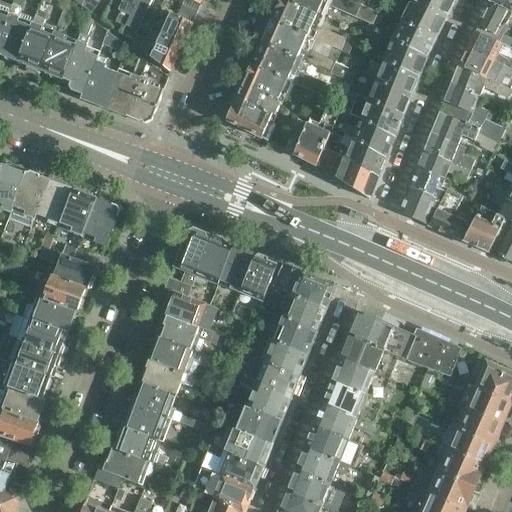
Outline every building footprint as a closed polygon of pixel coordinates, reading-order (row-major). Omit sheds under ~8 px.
[(136,0),(125,25),(137,31),(151,0),(163,0),(164,0),(163,0),(136,0)] [(281,0),(272,21),(315,40),(348,55),(354,43),(320,28),(325,17),(318,15),(284,0),(281,0)] [(284,0),(318,15),(325,17),(330,7),(369,24),(373,25),(377,14),(345,0),(284,0)] [(410,0),(409,3),(447,18),(455,0),(410,0)] [(511,0),(491,0),(478,27),(476,32),(497,42),(511,13),(511,0)] [(0,40),(10,14),(9,14),(7,17),(0,14),(0,1),(0,2),(0,1),(0,40)] [(75,7),(67,1),(58,25),(66,28),(75,7)] [(409,3),(400,22),(437,38),(447,18),(409,3)] [(10,14),(0,40),(0,53),(3,55),(5,60),(13,62),(15,60),(17,61),(17,60),(18,61),(32,23),(34,19),(20,13),(20,8),(13,5),(10,14)] [(149,32),(160,37),(182,47),(192,24),(160,8),(149,32)] [(373,25),(369,24),(364,35),(373,39),(383,16),(378,13),(377,14),(373,25)] [(32,23),(18,61),(25,63),(24,64),(27,65),(27,68),(35,71),(38,70),(39,70),(40,70),(55,32),(46,29),(50,21),(48,20),(39,17),(36,24),(32,23)] [(87,17),(80,34),(88,37),(93,21),(87,17)] [(272,21),(262,43),(298,59),(351,82),(355,73),(335,64),(336,61),(310,50),(315,40),(272,21)] [(392,37),(390,41),(427,57),(437,38),(400,22),(392,37)] [(387,31),(378,27),(375,34),(384,38),(387,31)] [(125,54),(128,47),(107,31),(102,45),(125,54)] [(47,74),(50,75),(52,77),(58,80),(60,79),(62,79),(77,42),(55,32),(40,70),(47,73),(47,74)] [(476,32),(467,49),(511,69),(511,59),(499,53),(503,45),(497,42),(476,32)] [(100,51),(88,46),(87,45),(89,38),(88,37),(80,34),(77,42),(62,79),(71,83),(70,87),(72,91),(83,96),(97,57),(100,51)] [(160,37),(151,57),(164,67),(171,72),(182,47),(160,37)] [(382,61),(419,78),(427,57),(390,41),(382,61)] [(262,43),(252,65),(288,80),(298,59),(262,43)] [(511,69),(467,49),(459,66),(486,78),(491,70),(511,79),(511,69)] [(119,70),(105,108),(107,109),(106,109),(116,113),(117,113),(119,113),(119,114),(127,117),(148,62),(138,56),(131,74),(119,70)] [(89,81),(83,96),(82,99),(84,100),(84,101),(86,101),(92,103),(92,104),(103,108),(104,108),(105,108),(119,70),(109,66),(111,62),(97,57),(89,81)] [(382,61),(375,81),(411,98),(419,78),(382,61)] [(148,62),(127,117),(145,124),(153,121),(158,108),(157,108),(164,91),(169,78),(148,62)] [(246,80),(238,99),(253,105),(256,99),(263,102),(266,96),(278,102),(282,94),(286,96),(292,82),(288,80),(252,65),(246,79),(246,80)] [(458,68),(452,83),(481,97),(484,88),(496,93),(500,85),(488,79),(486,78),(459,66),(458,68)] [(375,81),(367,101),(404,118),(411,98),(375,81)] [(452,83),(442,108),(470,122),(481,127),(479,133),(499,144),(502,138),(506,130),(486,120),(489,112),(476,106),(480,97),(481,98),(481,97),(452,83)] [(364,89),(352,84),(349,92),(361,96),(364,89)] [(253,105),(238,99),(228,121),(268,141),(276,125),(273,123),(277,116),(276,115),(281,104),(278,102),(266,96),(263,102),(256,99),(253,105)] [(348,115),(359,121),(395,139),(404,118),(367,101),(356,96),(348,115)] [(442,108),(432,132),(460,143),(463,136),(475,141),(479,133),(481,127),(470,122),(442,108)] [(286,149),(294,153),(317,165),(325,147),(329,138),(331,134),(338,116),(330,113),(325,111),(319,124),(309,120),(307,124),(299,120),(295,129),(286,149)] [(291,116),(287,125),(295,129),(299,120),(291,116)] [(342,136),(351,140),(387,159),(395,139),(359,121),(355,132),(347,128),(342,136)] [(511,135),(511,125),(509,124),(506,130),(502,138),(508,142),(511,135)] [(432,132),(425,150),(472,168),(475,161),(462,155),(464,149),(459,146),(460,143),(432,132)] [(344,157),(344,158),(380,177),(387,159),(351,140),(348,148),(329,138),(325,147),(344,157)] [(317,165),(336,177),(366,196),(371,200),(380,177),(344,158),(344,157),(325,147),(317,165)] [(425,150),(418,168),(446,178),(448,173),(467,181),(472,168),(425,150)] [(499,169),(511,175),(511,164),(508,162),(504,160),(499,169)] [(2,166),(0,172),(0,213),(1,214),(2,209),(11,213),(26,173),(25,174),(18,172),(17,168),(8,164),(2,166)] [(418,168),(411,186),(438,196),(446,178),(418,168)] [(26,173),(11,213),(9,218),(32,227),(36,215),(49,182),(40,178),(39,175),(31,172),(28,174),(26,173)] [(49,182),(36,215),(49,220),(47,223),(58,228),(73,191),(63,187),(62,183),(54,181),(51,182),(49,182)] [(496,184),(492,192),(511,203),(511,188),(510,192),(496,184)] [(438,196),(411,186),(401,211),(427,223),(438,196)] [(438,208),(430,224),(457,237),(465,221),(454,216),(464,197),(463,197),(448,189),(438,208)] [(73,191),(58,228),(59,228),(60,224),(72,229),(71,232),(82,237),(97,200),(86,196),(85,193),(78,190),(74,191),(73,191)] [(465,191),(463,197),(464,197),(469,199),(471,194),(465,191)] [(511,203),(492,192),(490,196),(493,198),(491,202),(502,207),(498,214),(506,219),(511,222),(511,203)] [(97,200),(82,237),(84,234),(96,239),(94,243),(97,244),(105,247),(117,217),(118,217),(119,212),(118,207),(113,205),(113,206),(110,205),(109,202),(101,199),(98,200),(97,200)] [(467,235),(465,240),(490,252),(501,229),(506,219),(482,206),(477,216),(467,235)] [(511,227),(496,255),(511,262),(511,227)] [(187,231),(175,263),(174,267),(186,273),(196,277),(211,238),(209,237),(206,233),(194,228),(194,229),(187,231)] [(55,239),(47,235),(43,242),(51,246),(55,239)] [(211,238),(196,277),(192,287),(188,298),(196,301),(201,289),(203,284),(216,289),(217,284),(233,246),(224,242),(223,240),(216,237),(212,239),(211,238)] [(65,245),(62,254),(73,258),(76,249),(65,245)] [(233,246),(217,284),(219,285),(220,281),(231,285),(229,289),(239,293),(255,254),(246,251),(245,249),(238,246),(235,247),(233,246)] [(57,265),(54,276),(86,288),(85,291),(90,290),(92,291),(95,281),(93,277),(97,267),(85,263),(73,258),(62,254),(43,247),(39,258),(57,265)] [(85,263),(97,267),(105,270),(109,259),(102,256),(89,252),(85,263)] [(255,254),(239,293),(240,293),(242,290),(253,294),(252,298),(262,302),(278,263),(268,260),(267,258),(260,255),(257,255),(255,254)] [(22,266),(5,260),(1,270),(18,276),(22,266)] [(274,286),(292,294),(326,308),(336,285),(283,264),(274,286)] [(33,294),(43,298),(42,300),(75,312),(76,312),(80,311),(83,302),(82,299),(85,291),(86,288),(54,276),(51,275),(51,276),(47,274),(44,283),(39,281),(33,294)] [(192,287),(169,278),(164,289),(172,292),(188,298),(192,287)] [(162,313),(163,315),(197,328),(202,316),(205,317),(210,306),(208,305),(196,301),(188,298),(172,292),(168,302),(168,301),(165,303),(161,312),(162,313)] [(292,294),(282,317),(317,332),(326,308),(292,294)] [(28,304),(24,316),(67,333),(68,332),(71,331),(74,324),(72,321),(75,312),(42,300),(43,298),(41,298),(37,296),(33,305),(28,304)] [(273,312),(277,303),(270,300),(266,310),(273,312)] [(266,310),(263,318),(274,322),(276,315),(266,310)] [(20,327),(16,339),(62,357),(66,348),(64,343),(67,333),(24,316),(9,312),(6,320),(12,322),(11,323),(20,327)] [(263,315),(255,312),(251,322),(259,325),(263,315)] [(359,313),(350,335),(397,357),(404,360),(413,337),(368,316),(359,313)] [(158,339),(193,352),(199,354),(204,340),(210,343),(213,335),(199,329),(197,328),(163,315),(163,316),(165,316),(162,325),(159,327),(156,334),(157,337),(157,338),(158,339)] [(282,317),(274,339),(308,353),(317,332),(282,317)] [(413,337),(404,360),(440,376),(448,379),(460,351),(417,331),(414,338),(413,337)] [(0,358),(12,363),(16,365),(50,378),(53,370),(58,367),(62,357),(16,339),(3,334),(0,342),(0,358)] [(235,343),(246,347),(249,338),(238,334),(235,343)] [(216,345),(219,337),(213,335),(210,343),(216,345)] [(350,335),(341,357),(389,379),(397,357),(350,335)] [(260,359),(265,361),(299,376),(308,353),(274,339),(269,337),(266,346),(260,359)] [(151,361),(184,373),(194,377),(198,365),(212,370),(216,361),(193,352),(158,339),(155,349),(153,349),(149,358),(151,361)] [(256,349),(251,347),(248,354),(253,357),(256,349)] [(472,354),(464,350),(460,358),(468,362),(472,354)] [(239,356),(229,352),(225,363),(235,367),(239,356)] [(260,372),(255,385),(290,399),(299,376),(265,361),(265,362),(250,356),(246,366),(260,372)] [(341,357),(333,380),(367,396),(380,401),(389,379),(341,357)] [(457,359),(453,375),(471,379),(475,364),(457,359)] [(143,372),(140,381),(176,395),(181,382),(192,387),(192,385),(204,389),(207,382),(184,373),(151,361),(147,370),(143,372)] [(473,385),(473,386),(474,386),(511,402),(510,401),(511,396),(511,376),(484,364),(479,375),(474,373),(470,384),(473,385)] [(16,365),(8,387),(42,400),(45,391),(49,391),(52,383),(50,378),(16,365)] [(333,380),(323,402),(359,418),(374,425),(383,403),(367,397),(367,396),(333,380)] [(137,398),(134,406),(168,418),(205,432),(207,425),(171,410),(171,408),(176,395),(140,381),(135,393),(137,398)] [(255,385),(246,407),(281,421),(290,399),(255,385)] [(460,405),(465,407),(502,424),(511,402),(474,386),(470,397),(464,394),(460,405)] [(0,409),(2,410),(37,423),(40,414),(43,413),(45,406),(44,401),(42,400),(8,387),(8,388),(10,388),(5,401),(0,398),(0,409)] [(411,410),(419,413),(420,414),(423,405),(415,401),(411,410)] [(222,424),(237,430),(272,444),(281,421),(246,407),(246,408),(238,405),(231,402),(222,424)] [(323,402),(314,425),(350,441),(355,428),(375,437),(379,427),(359,418),(323,402)] [(129,419),(126,428),(159,440),(163,441),(167,431),(163,429),(168,418),(134,406),(133,405),(133,407),(131,408),(127,417),(129,419)] [(450,426),(455,429),(493,445),(502,424),(465,407),(460,418),(454,416),(450,426)] [(0,436),(13,441),(14,441),(30,447),(33,438),(37,437),(40,428),(38,424),(37,424),(37,423),(2,410),(0,409),(0,436)] [(411,434),(414,426),(406,423),(402,430),(411,434)] [(213,445),(228,452),(263,467),(272,444),(237,430),(222,424),(213,445)] [(314,425),(306,447),(341,463),(350,441),(314,425)] [(113,448),(113,449),(147,462),(149,462),(162,467),(166,456),(153,451),(157,440),(159,441),(159,440),(126,428),(124,427),(122,429),(119,431),(117,438),(118,440),(115,449),(113,448)] [(441,447),(446,450),(484,466),(493,445),(455,429),(451,439),(446,437),(441,447)] [(0,476),(3,469),(6,460),(14,441),(13,441),(0,436),(0,476)] [(427,442),(419,438),(415,448),(423,451),(427,442)] [(195,455),(198,447),(180,440),(177,447),(195,455)] [(14,441),(6,460),(15,464),(30,469),(36,451),(35,449),(30,447),(14,441)] [(203,469),(208,470),(219,475),(222,476),(254,490),(263,467),(228,452),(213,445),(203,469)] [(306,447),(297,470),(332,485),(336,473),(345,477),(350,466),(341,463),(306,447)] [(442,459),(437,471),(475,487),(484,466),(446,450),(441,447),(437,457),(442,459)] [(107,463),(104,471),(138,484),(142,474),(147,475),(152,464),(147,462),(113,449),(112,450),(109,450),(105,460),(107,463)] [(184,464),(193,468),(197,459),(187,455),(184,464)] [(0,476),(0,511),(14,511),(23,487),(17,485),(10,482),(12,473),(3,469),(0,476)] [(206,493),(213,497),(213,498),(215,499),(239,511),(245,511),(254,490),(222,476),(208,470),(200,490),(206,493)] [(297,470),(288,492),(323,507),(332,485),(297,470)] [(422,490),(428,493),(465,509),(475,487),(437,471),(432,482),(427,480),(422,490)] [(394,478),(383,473),(379,482),(390,487),(394,478)] [(409,484),(412,477),(402,473),(398,480),(409,484)] [(380,479),(367,474),(358,494),(371,500),(380,479)] [(202,503),(206,493),(200,490),(196,500),(202,503)] [(423,503),(419,511),(464,511),(465,509),(428,493),(422,490),(418,500),(423,503)] [(115,502),(121,505),(125,494),(119,491),(115,502)] [(320,511),(323,507),(288,492),(279,511),(320,511)] [(378,507),(382,498),(373,495),(369,504),(378,507)] [(88,497),(86,503),(82,511),(110,511),(111,511),(98,507),(100,502),(88,497)] [(190,510),(193,511),(239,511),(215,499),(211,510),(193,503),(190,510)] [(136,511),(144,511),(144,510),(148,508),(150,503),(141,500),(138,508),(136,511)]
